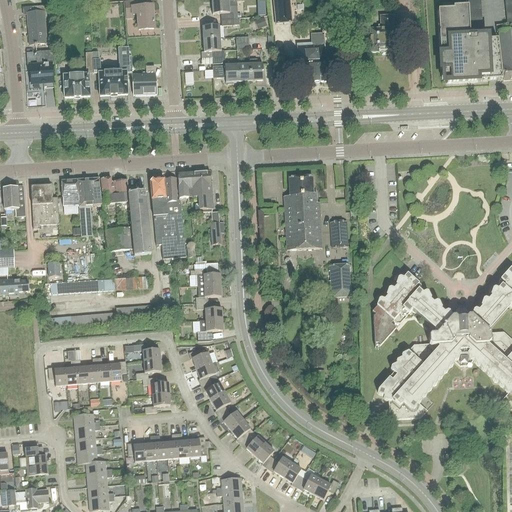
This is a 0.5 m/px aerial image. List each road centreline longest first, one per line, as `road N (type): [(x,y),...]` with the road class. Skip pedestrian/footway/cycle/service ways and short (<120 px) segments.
road 1 (tertiary): [(366,454),(288,407),(258,366),(243,305),(237,159)]
road 2 (residential): [(197,416),(168,336),(37,348),(46,437)]
road 3 (secondary): [(236,124),(511,108)]
road 4 (residential): [(23,172),(237,159)]
road 5 (residential): [(461,298),(381,218),(379,149)]
road 6 (secondary): [(18,135),(174,127)]
road 7 (residential): [(237,159),(379,149)]
road 8 (residential): [(294,511),(238,468),(197,416)]
road 9 (residential): [(18,135),(2,0)]
road 10 (residential): [(379,149),(511,141)]
road 11 (residential): [(174,127),(167,0)]
